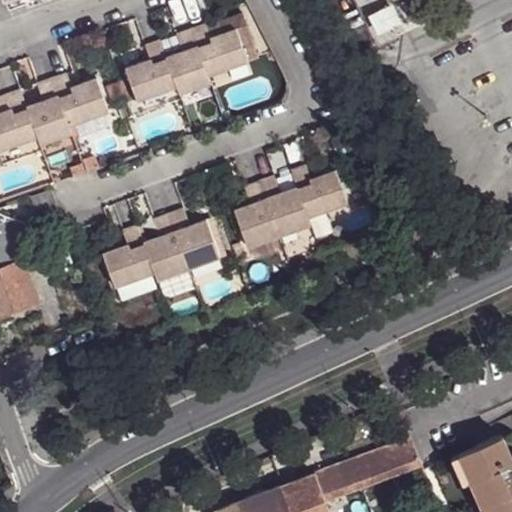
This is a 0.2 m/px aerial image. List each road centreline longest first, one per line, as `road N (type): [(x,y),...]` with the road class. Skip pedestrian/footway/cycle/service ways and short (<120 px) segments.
road 1 (tertiary): [(511,266),(94,467),(46,506)]
road 2 (unclassified): [(260,0),(297,78),(301,100),(289,117),(79,200)]
road 3 (residential): [(0,389),(46,506)]
